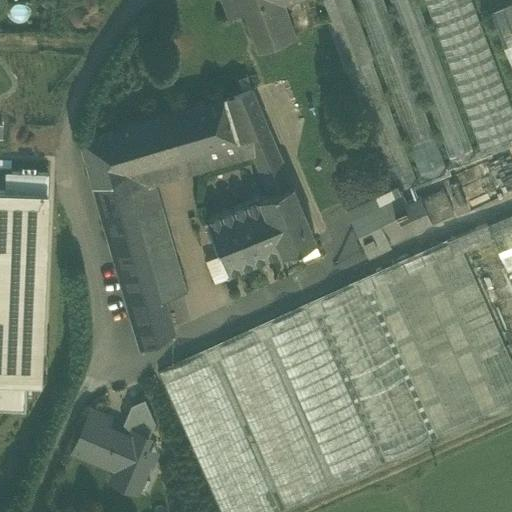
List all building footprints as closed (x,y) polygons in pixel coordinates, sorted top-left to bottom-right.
[(258,47),(258,49),(295,35),(288,14),(286,15),(287,16),(282,18),(278,5),(279,5),(276,0),(230,0),(233,7),(247,2),(250,9),(245,10),(259,47),(258,47)] [(283,2),(289,0),(276,0),(279,5),(278,5),(282,18),(287,16),(286,15),(288,14),(283,2)] [(327,19),(345,67),(371,57),(350,0),(325,0),(332,18),(327,19)] [(354,0),(422,180),(447,171),(383,0),(354,0)] [(389,0),(450,163),(476,154),(418,0),(389,0)] [(424,0),(481,152),(511,140),(511,106),(472,0),(424,0)] [(236,14),(245,10),(250,9),(247,2),(233,7),(236,14)] [(511,2),(491,11),(511,64),(511,2)] [(390,185),(393,191),(400,188),(417,182),(371,57),(345,67),(389,185),(390,185)] [(79,136),(139,345),(174,329),(165,296),(129,169),(245,136),(252,153),(269,191),(292,182),(251,86),(79,136)] [(129,169),(165,296),(186,290),(156,181),(252,153),(245,136),(129,169)] [(48,171),(12,170),(11,190),(47,191),(48,171)] [(269,191),(258,196),(282,251),(298,245),(314,238),(315,237),(292,182),(269,191)] [(346,206),(367,252),(453,211),(449,202),(446,196),(443,189),(435,194),(433,190),(428,192),(429,196),(427,197),(421,200),(420,196),(407,202),(400,188),(393,191),(390,185),(389,185),(346,206)] [(11,190),(0,189),(0,405),(25,407),(26,380),(39,380),(47,191),(11,190)] [(227,273),(282,251),(258,196),(204,217),(227,273)] [(511,212),(487,223),(492,235),(511,284),(511,212)] [(511,358),(462,247),(492,235),(487,223),(446,239),(447,241),(158,371),(220,511),(271,511),(511,404),(511,358)] [(314,238),(298,245),(303,257),(319,251),(314,238)] [(132,428),(149,435),(155,420),(144,397),(131,403),(123,422),(131,429),(132,428)] [(110,479),(136,490),(148,461),(144,459),(149,446),(145,444),(149,435),(132,428),(131,429),(128,437),(105,428),(110,415),(91,407),(73,449),(116,467),(110,479)]
